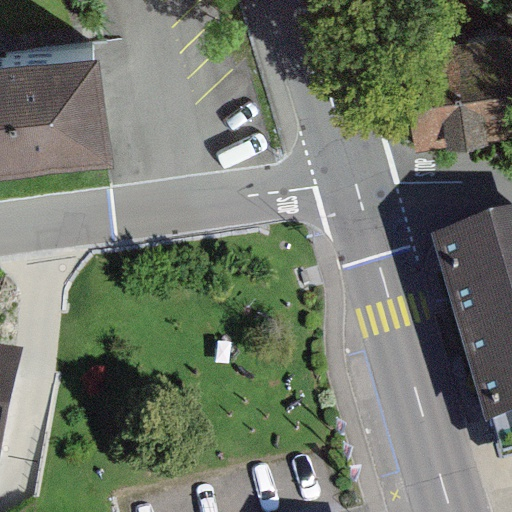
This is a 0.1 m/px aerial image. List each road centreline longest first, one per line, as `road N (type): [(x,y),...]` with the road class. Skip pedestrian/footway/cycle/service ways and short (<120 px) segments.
road 1 (residential): [(0,234),(360,190)]
road 2 (primary): [(450,511),(360,190)]
road 3 (primary): [(360,190),(299,0)]
road 4 (residential): [(360,190),(511,188)]
